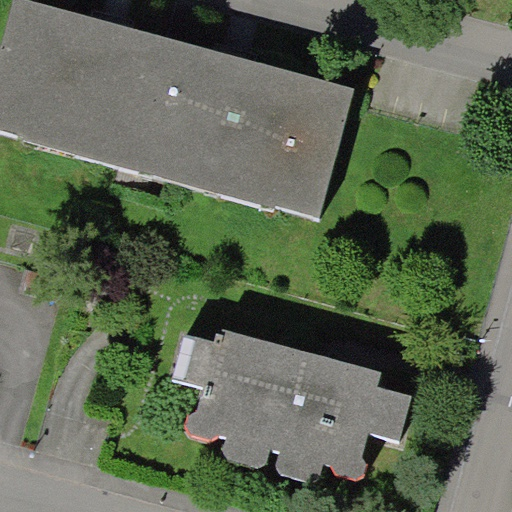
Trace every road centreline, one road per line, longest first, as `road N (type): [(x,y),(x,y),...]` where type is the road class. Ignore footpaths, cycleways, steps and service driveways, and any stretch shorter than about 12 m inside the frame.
road 1 (residential): [(298,0),(511,54)]
road 2 (residential): [(476,511),(511,377)]
